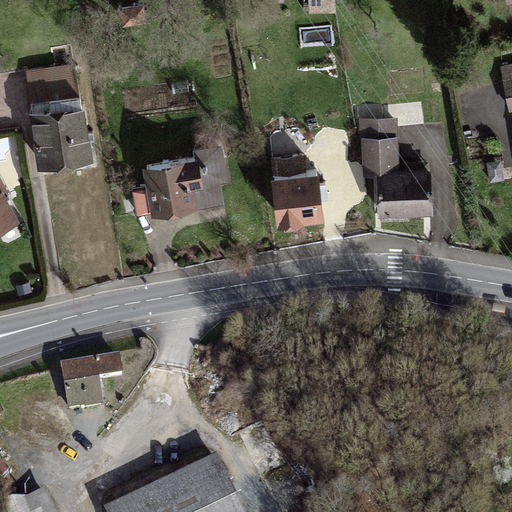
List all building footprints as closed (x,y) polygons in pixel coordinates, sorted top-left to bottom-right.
[(141,3),(121,7),(123,19),(143,16),(141,3)] [(511,62),(501,64),(506,91),(505,92),(508,105),(511,104),(511,62)] [(85,130),(75,63),(26,71),(40,161),(89,154),(86,137),(85,130)] [(378,172),(380,210),(407,208),(430,207),(428,168),(425,168),(403,169),(394,170),(392,117),(362,119),(364,172),(378,172)] [(92,129),(85,130),(86,137),(93,136),(92,129)] [(219,143),(194,147),(195,156),(197,156),(200,179),(190,180),(193,200),(220,196),(217,175),(224,174),(219,143)] [(502,163),(511,160),(511,156),(510,146),(499,149),(502,163)] [(301,152),(271,155),(274,173),(279,215),(321,210),(319,195),(317,180),(316,168),(304,169),(301,152)] [(195,156),(147,164),(150,182),(131,185),(136,209),(193,200),(190,180),(200,179),(197,156),(195,156)] [(425,161),(402,162),(403,169),(425,168),(425,161)] [(325,179),(317,180),(319,195),(327,194),(325,179)] [(0,227),(16,219),(1,190),(0,190),(0,227)] [(380,210),(380,225),(408,223),(407,208),(380,210)] [(61,363),(68,411),(104,405),(100,377),(124,374),(121,354),(61,363)] [(249,511),(210,447),(103,509),(104,511),(249,511)] [(43,511),(36,499),(20,508),(22,511),(43,511)] [(22,511),(20,508),(16,500),(1,508),(3,511),(22,511)]
